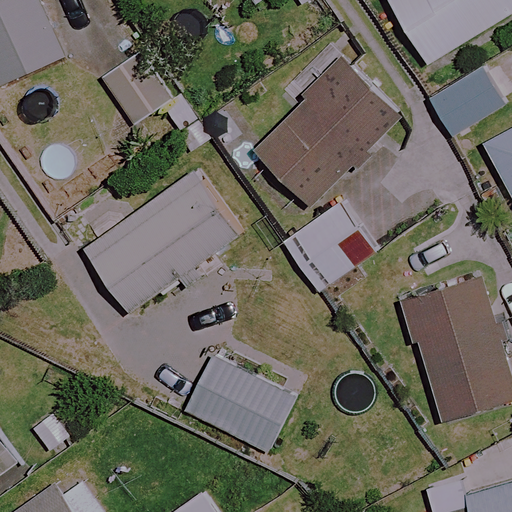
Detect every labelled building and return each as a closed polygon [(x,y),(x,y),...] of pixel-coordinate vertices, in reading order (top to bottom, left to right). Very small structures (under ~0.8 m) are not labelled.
[(0,0),(0,87),(1,89),(72,56),(45,0),(0,0)] [(511,15),(511,0),(394,0),(434,64),(511,15)] [(174,100),(142,53),(108,76),(141,123),(174,100)] [(403,120),(348,65),(263,150),(317,205),(403,120)] [(511,132),(489,144),(511,187),(511,132)] [(442,210),(407,161),(290,242),(324,292),(442,210)] [(247,238),(201,173),(93,249),(139,314),(247,238)] [(511,401),(511,367),(485,279),(411,301),(448,421),(511,401)] [(231,307),(211,294),(154,382),(175,395),(231,307)] [(296,396),(219,358),(193,410),(269,449),(296,396)] [(0,478),(20,464),(0,435),(0,478)] [(120,511),(122,511),(81,454),(8,506),(12,511),(120,511)] [(511,511),(511,483),(471,495),(475,511),(511,511)] [(218,511),(204,494),(180,511),(218,511)]
